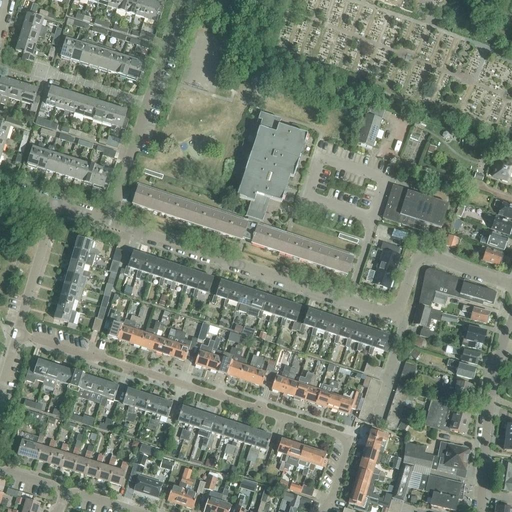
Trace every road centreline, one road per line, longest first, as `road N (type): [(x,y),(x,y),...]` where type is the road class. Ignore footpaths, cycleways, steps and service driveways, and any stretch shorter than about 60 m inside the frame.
road 1 (residential): [(322,511),(343,460),(341,440),(17,334)]
road 2 (residential): [(348,302),(110,222)]
road 3 (residential): [(110,222),(181,5)]
road 4 (residential): [(511,283),(429,258),(412,269),(397,317),(348,302)]
road 5 (unclassified): [(482,511),(491,400),(511,327)]
road 6 (residential): [(17,334),(56,206)]
road 7 (residential): [(348,302),(385,180)]
